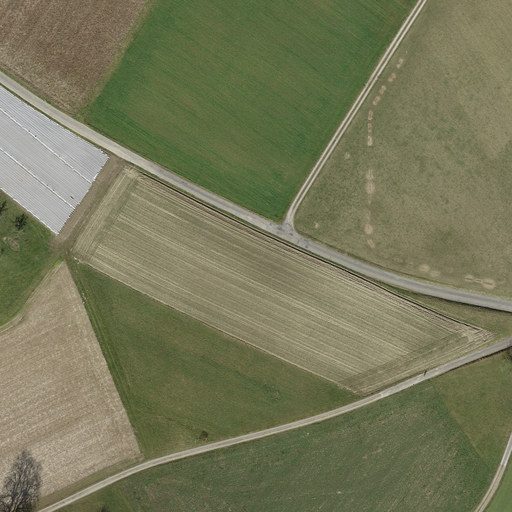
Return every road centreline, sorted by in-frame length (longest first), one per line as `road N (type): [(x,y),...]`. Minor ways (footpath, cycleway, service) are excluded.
road 1 (tertiary): [(0,75),(124,153),(286,234),(420,287),(511,307)]
road 2 (track): [(43,511),(146,464),(316,419),(511,340)]
road 3 (track): [(286,234),(293,209),(420,0)]
